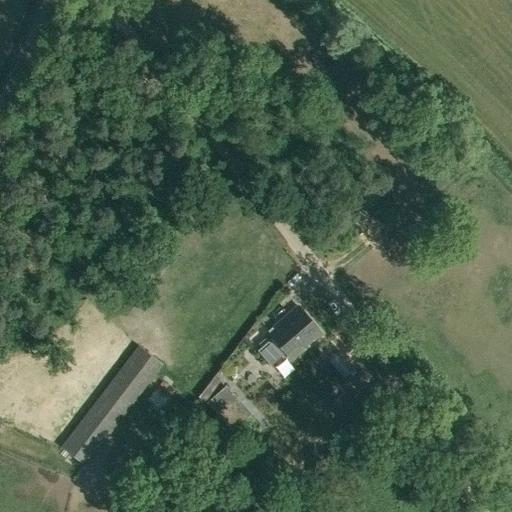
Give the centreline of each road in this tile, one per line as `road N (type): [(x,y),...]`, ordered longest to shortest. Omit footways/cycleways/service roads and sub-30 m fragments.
road 1 (unclassified): [(482,511),(310,259),(107,0)]
road 2 (unclassified): [(0,145),(59,0)]
